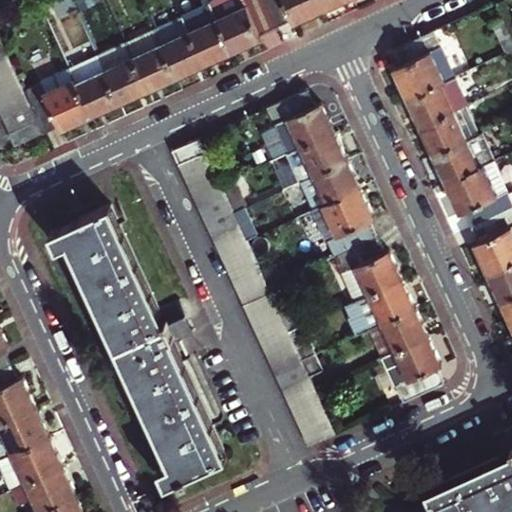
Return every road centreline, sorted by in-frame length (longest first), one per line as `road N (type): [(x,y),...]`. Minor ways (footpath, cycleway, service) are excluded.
road 1 (residential): [(339,44),(476,349),(479,376),(452,407),(301,476)]
road 2 (residential): [(301,476),(143,135)]
road 3 (residential): [(0,228),(128,511)]
road 4 (residential): [(339,44),(143,135)]
road 5 (residential): [(143,135),(0,201)]
